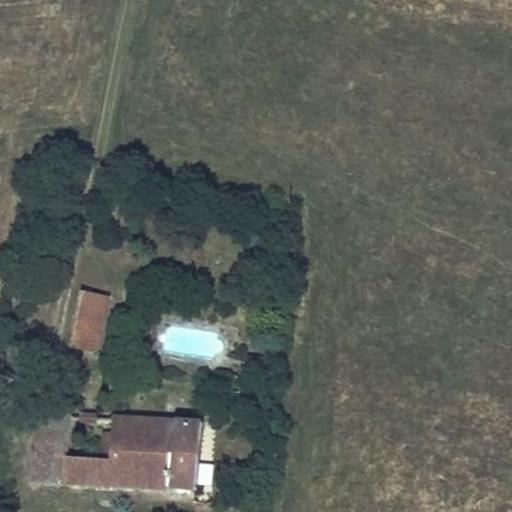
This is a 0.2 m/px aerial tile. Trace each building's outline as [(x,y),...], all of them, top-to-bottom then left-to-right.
[(97,354),(109,298),(80,292),(68,349),(97,354)] [(265,375),(267,360),(252,358),(250,372),(265,375)] [(67,459),(72,417),(40,415),(32,482),(65,484),(67,459)] [(197,492),(202,426),(113,420),(112,433),(110,463),(101,462),(67,459),(65,484),(197,492)] [(110,463),(112,433),(103,432),(101,462),(110,463)]
